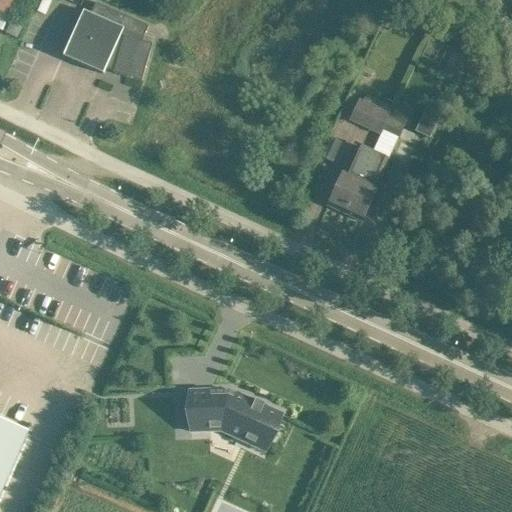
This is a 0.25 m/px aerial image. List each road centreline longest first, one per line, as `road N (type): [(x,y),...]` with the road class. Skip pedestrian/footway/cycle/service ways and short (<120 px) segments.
road 1 (unclassified): [(511,425),(18,198)]
road 2 (primary): [(511,386),(57,176)]
road 3 (unclassified): [(511,347),(106,161)]
